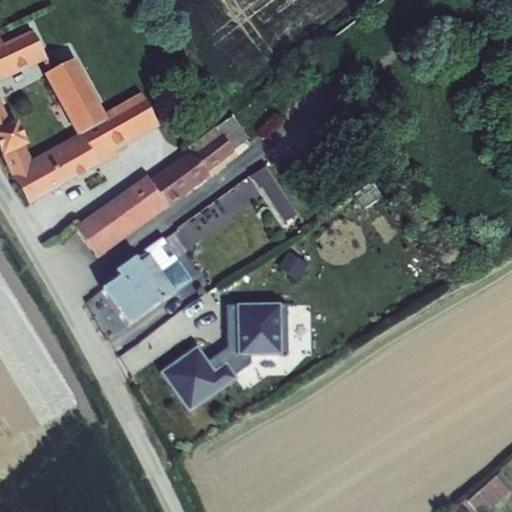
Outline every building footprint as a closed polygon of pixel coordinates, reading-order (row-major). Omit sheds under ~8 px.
[(60,65),(78,107),(71,111),(81,130),(88,126),(90,133),(39,156),(3,82),(55,56),(44,34),(16,49),(0,56),(0,117),(40,199),(132,156),(130,153),(128,148),(143,141),(132,117),(115,125),(112,120),(81,55),(60,65)] [(9,36),(0,40),(0,56),(16,49),(9,36)] [(128,148),(130,153),(176,132),(160,98),(112,120),(115,125),(132,117),(143,141),(128,148)] [(152,173),(82,228),(103,256),(215,173),(212,170),(240,149),(222,125),(196,145),(198,149),(157,179),(152,173)] [(269,165),(256,174),(289,221),(303,211),(269,165)] [(108,280),(134,316),(182,282),(168,262),(185,249),(170,229),(153,241),(157,246),(150,251),(146,245),(123,262),(126,267),(108,280)] [(113,336),(129,326),(109,292),(93,301),(113,336)] [(200,344),(166,365),(193,403),(242,369),(251,382),(267,371),(250,347),(230,361),(220,346),(209,355),(200,344)] [(479,511),(490,511),(511,492),(511,479),(504,470),(470,501),(479,511)]
